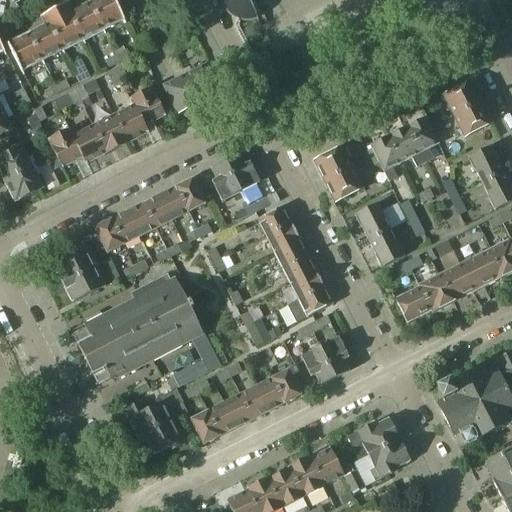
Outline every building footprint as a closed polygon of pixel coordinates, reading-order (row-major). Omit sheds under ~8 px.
[(112,0),(92,0),(87,2),(102,31),(123,20),(112,0)] [(220,0),(221,3),(223,7),(228,16),(235,20),(237,21),(239,21),(241,21),(243,22),(245,22),(249,21),(251,21),(253,20),(255,19),(262,16),(254,1),(254,0),(220,0)] [(87,2),(71,11),(68,12),(82,41),(102,31),(87,2)] [(39,18),(42,25),(47,23),(61,52),(82,41),(68,12),(71,11),(67,3),(39,18)] [(47,23),(42,25),(27,33),(41,62),(61,52),(47,23)] [(173,27),(162,32),(166,39),(176,34),(173,27)] [(151,37),(155,45),(166,39),(162,32),(151,37)] [(5,44),(6,45),(20,73),(41,62),(27,33),(5,44)] [(180,52),(174,40),(166,44),(172,55),(180,52)] [(172,55),(166,44),(159,48),(163,55),(165,59),(172,55)] [(125,50),(114,56),(118,63),(129,58),(125,50)] [(103,61),(107,69),(118,63),(114,56),(103,61)] [(424,59),(419,62),(421,67),(427,65),(424,59)] [(204,65),(183,76),(197,104),(218,94),(204,65)] [(126,79),(120,67),(113,71),(118,83),(126,79)] [(74,76),(77,83),(88,78),(85,71),(74,76)] [(118,83),(113,71),(106,75),(112,86),(118,83)] [(176,115),(197,104),(183,76),(161,86),(176,115)] [(64,81),(53,86),(57,94),(68,88),(64,81)] [(470,82),(441,96),(452,117),(480,103),(470,82)] [(43,92),(46,99),(57,94),(53,86),(43,92)] [(85,94),(81,87),(75,90),(80,102),(84,109),(90,106),(85,94)] [(127,100),(131,106),(143,128),(143,127),(164,117),(149,89),(127,100)] [(25,97),(21,91),(21,90),(10,95),(14,102),(25,97)] [(80,102),(75,90),(67,94),(72,106),(80,102)] [(29,105),(25,97),(14,102),(18,111),(21,109),(29,105)] [(480,103),(452,117),(463,138),(491,124),(480,103)] [(131,106),(111,116),(125,145),(147,134),(143,127),(143,128),(131,106)] [(39,108),(32,112),(37,123),(45,119),(39,108)] [(1,109),(0,109),(0,135),(11,130),(1,109)] [(111,116),(91,126),(105,155),(125,145),(111,116)] [(436,116),(425,122),(429,129),(440,123),(436,116)] [(424,119),(405,128),(423,164),(432,160),(427,150),(437,145),(432,136),(429,129),(425,122),(424,119)] [(440,123),(429,129),(432,136),(443,131),(440,123)] [(91,126),(71,136),(70,137),(81,159),(84,166),(105,155),(91,126)] [(32,140),(43,135),(39,127),(28,133),(32,140)] [(405,128),(387,137),(401,164),(410,159),(415,169),(423,164),(405,128)] [(60,169),(74,162),(81,159),(70,137),(71,136),(68,130),(46,141),(60,169)] [(374,157),(378,164),(387,183),(396,178),(391,169),(401,164),(387,137),(369,146),(370,150),(374,157)] [(0,157),(0,178),(2,183),(31,168),(20,147),(0,157)] [(340,147),(312,162),(322,183),(351,169),(340,147)] [(489,147),(466,159),(472,171),(473,171),(480,185),(502,174),(495,160),(496,159),(489,147)] [(359,155),(363,163),(374,157),(370,150),(359,155)] [(243,166),(238,155),(223,162),(239,193),(258,183),(248,163),(243,166)] [(53,157),(46,160),(52,171),(59,168),(53,157)] [(374,157),(363,163),(367,170),(378,164),(374,157)] [(223,162),(209,169),(215,180),(210,182),(220,202),(239,193),(223,162)] [(31,168),(2,183),(13,204),(42,189),(31,168)] [(351,169),(322,183),(333,204),(362,190),(351,169)] [(502,174),(480,185),(487,199),(493,211),(511,201),(511,191),(510,187),(509,188),(502,174)] [(177,186),(173,188),(186,214),(203,205),(190,180),(186,182),(180,184),(177,186)] [(448,180),(441,184),(447,195),(454,191),(448,180)] [(173,188),(157,196),(170,222),(186,214),(173,188)] [(417,196),(421,203),(432,198),(428,191),(417,196)] [(454,191),(447,195),(452,205),(459,202),(454,191)] [(157,196),(141,204),(154,230),(170,222),(157,196)] [(243,210),(245,214),(247,217),(269,206),(265,199),(243,210)] [(398,206),(404,217),(411,213),(406,202),(398,206)] [(459,202),(452,205),(457,216),(465,213),(459,202)] [(141,204),(125,212),(138,238),(154,230),(141,204)] [(376,204),(353,216),(359,229),(360,228),(367,242),(389,231),(382,217),(376,204)] [(281,208),(256,221),(264,238),(290,225),(281,208)] [(511,218),(508,211),(497,217),(501,224),(511,218)] [(125,212),(109,220),(122,246),(138,238),(125,212)] [(411,213),(404,217),(409,228),(417,224),(411,213)] [(497,217),(487,222),(490,230),(501,224),(497,217)] [(102,224),(92,229),(105,255),(122,246),(109,220),(105,223),(102,224)] [(417,224),(409,228),(415,238),(422,235),(417,224)] [(206,225),(195,231),(198,238),(210,233),(206,225)] [(290,225),(264,238),(272,254),(298,241),(290,225)] [(184,236),(188,244),(198,238),(195,231),(184,236)] [(389,231),(367,242),(374,256),(373,257),(380,269),(403,257),(397,245),(396,245),(389,231)] [(509,239),(487,250),(501,279),(511,273),(511,246),(509,241),(510,241),(509,239)] [(314,273),(298,241),(272,254),(289,286),(314,273)] [(54,263),(61,276),(61,277),(73,271),(76,278),(85,274),(90,283),(99,278),(82,245),(70,251),(71,254),(54,263)] [(175,245),(164,251),(168,258),(179,253),(175,245)] [(213,249),(206,253),(211,264),(218,260),(213,249)] [(487,250),(468,260),(475,274),(464,280),(471,294),(470,294),(471,295),(483,289),(483,288),(493,282),(494,283),(501,279),(487,250)] [(154,256),(158,264),(168,258),(164,251),(154,256)] [(417,258),(405,264),(409,271),(421,266),(417,258)] [(100,263),(106,274),(113,271),(108,259),(100,263)] [(224,271),(218,260),(211,264),(217,274),(224,271)] [(468,260),(437,275),(452,304),(460,300),(460,299),(470,294),(471,294),(464,280),(475,274),(468,260)] [(143,262),(132,267),(136,274),(147,269),(143,262)] [(405,264),(395,269),(399,276),(409,271),(405,264)] [(121,273),(125,280),(136,274),(132,267),(121,273)] [(61,277),(61,276),(58,278),(71,304),(104,287),(99,278),(90,283),(85,274),(76,278),(73,271),(61,277)] [(113,271),(106,274),(111,285),(119,281),(113,271)] [(314,273),(289,286),(297,301),(322,289),(314,273)] [(416,286),(417,288),(430,313),(429,313),(430,315),(452,304),(437,275),(416,286)] [(202,336),(195,323),(200,321),(184,290),(180,292),(173,279),(168,281),(166,276),(129,295),(132,301),(114,310),(114,309),(82,326),(84,329),(71,335),(97,386),(109,380),(111,383),(133,371),(179,347),(179,348),(191,342),(196,352),(206,347),(201,336),(202,336)] [(406,325),(429,313),(430,313),(417,288),(393,300),(406,325)] [(322,289),(297,301),(286,307),(295,324),(331,306),(322,289)] [(235,293),(228,296),(233,307),(241,303),(235,293)] [(246,314),(238,317),(244,328),(251,324),(246,314)] [(325,317),(318,321),(306,327),(310,334),(329,325),(325,317)] [(258,339),(251,324),(244,328),(254,348),(276,337),(273,331),(258,339)] [(306,327),(297,332),(300,339),(310,334),(306,327)] [(337,339),(318,349),(334,379),(348,372),(343,361),(347,359),(337,339)] [(268,349),(258,355),(261,362),(272,357),(268,349)] [(318,349),(299,358),(309,378),(314,376),(319,387),(334,379),(318,349)] [(511,352),(435,390),(441,401),(434,404),(452,439),(458,436),(464,447),(511,422),(511,352)] [(258,355),(246,360),(250,368),(261,362),(258,355)] [(236,365),(226,371),(229,378),(240,373),(236,365)] [(229,378),(226,371),(215,376),(219,384),(229,378)] [(287,371),(269,379),(282,405),(287,403),(290,402),(293,400),(295,398),(300,396),(287,371)] [(174,378),(165,382),(170,393),(174,391),(179,388),(174,378)] [(269,379),(254,387),(267,413),(282,405),(269,379)] [(205,381),(193,387),(196,395),(208,389),(205,381)] [(196,395),(193,387),(183,392),(187,400),(196,395)] [(254,387),(238,395),(251,421),(267,413),(254,387)] [(139,402),(124,410),(141,445),(145,443),(145,442),(157,436),(154,429),(161,425),(158,417),(167,412),(173,408),(179,419),(186,415),(174,391),(170,393),(159,398),(162,402),(144,411),(139,402)] [(238,395),(222,404),(235,429),(251,421),(238,395)] [(222,404),(205,412),(217,438),(235,429),(222,404)] [(183,445),(167,412),(158,417),(161,425),(154,429),(157,436),(145,442),(145,443),(152,457),(169,448),(170,451),(183,445)] [(189,420),(202,446),(206,444),(209,443),(212,441),(214,440),(217,438),(205,412),(189,420)] [(375,425),(374,423),(345,438),(357,462),(358,461),(358,460),(398,441),(387,419),(375,425)] [(398,441),(358,460),(358,461),(365,474),(368,472),(373,483),(398,470),(397,468),(409,462),(398,441)] [(328,449),(308,460),(323,488),(343,478),(351,495),(363,489),(355,472),(351,473),(348,466),(346,467),(338,451),(331,455),(328,449)] [(511,449),(484,463),(493,481),(493,482),(511,472),(511,449)] [(285,469),(286,471),(288,470),(302,499),(323,488),(308,460),(307,458),(285,469)] [(286,471),(267,480),(281,509),(302,499),(288,470),(286,471)] [(511,494),(511,472),(493,482),(493,481),(491,482),(500,501),(511,494)] [(245,490),(245,491),(256,511),(275,511),(281,509),(267,480),(266,479),(245,490)] [(256,511),(245,491),(225,501),(229,509),(223,511),(256,511)] [(341,506),(352,500),(349,493),(338,499),(341,506)] [(511,511),(511,494),(500,501),(505,511),(511,511)]
